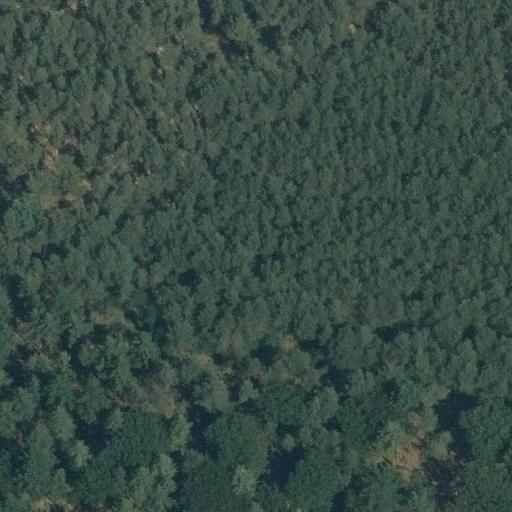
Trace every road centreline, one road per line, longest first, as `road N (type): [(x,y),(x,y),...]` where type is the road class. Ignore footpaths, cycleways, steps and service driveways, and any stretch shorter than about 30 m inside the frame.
road 1 (track): [(13,511),(47,497),(199,385),(363,351),(511,357)]
road 2 (track): [(275,511),(169,406)]
